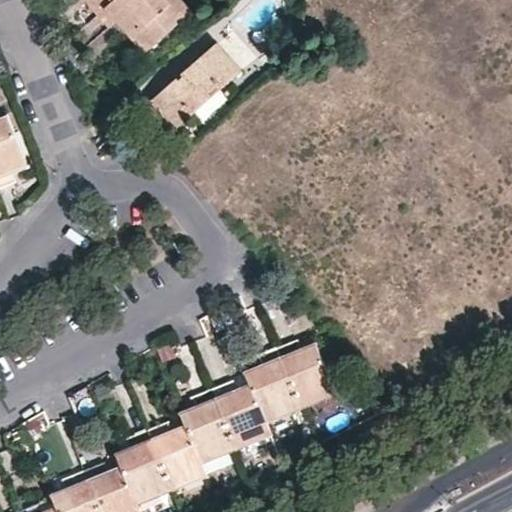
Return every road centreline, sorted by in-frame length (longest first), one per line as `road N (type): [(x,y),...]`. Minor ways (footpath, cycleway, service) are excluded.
road 1 (residential): [(0,397),(210,270),(215,247),(175,195),(150,181),(99,185)]
road 2 (residential): [(11,0),(85,186)]
road 3 (residential): [(85,186),(0,283)]
road 4 (secondary): [(511,452),(400,511)]
